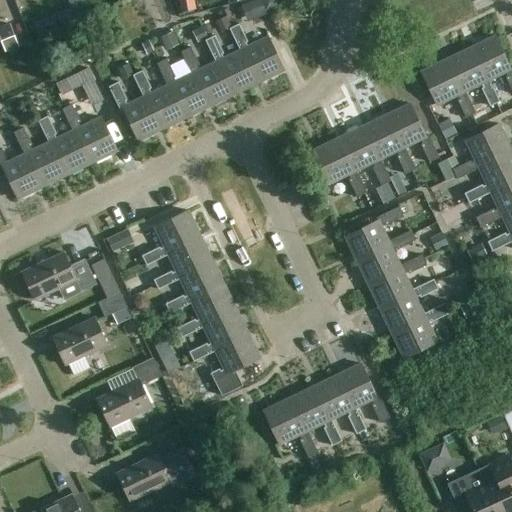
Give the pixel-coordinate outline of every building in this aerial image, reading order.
[(69,0),(73,9),(78,21),(91,16),(84,0),(69,0)] [(187,14),(203,10),(200,0),(192,0),(184,2),(187,14)] [(253,0),(241,6),(248,22),(267,13),(260,0),(253,0)] [(136,33),(146,27),(136,11),(127,16),(136,33)] [(215,22),(220,33),(231,27),(226,16),(215,22)] [(18,19),(0,26),(0,39),(5,52),(28,43),(18,19)] [(246,48),(245,44),(246,43),(238,25),(228,30),(238,52),(242,50),(258,84),(283,72),(267,38),(246,48)] [(192,31),(197,43),(207,38),(202,26),(192,31)] [(166,50),(179,44),(173,31),(160,38),(166,50)] [(242,50),(238,52),(223,59),(222,55),(223,54),(215,36),(205,41),(215,63),(218,61),(234,95),(258,84),(242,50)] [(511,68),(511,70),(495,37),(470,49),(486,82),(489,80),(506,72),(511,84),(511,68)] [(154,51),(148,40),(141,44),(147,55),(154,51)] [(181,53),(185,62),(191,74),(194,73),(210,107),(234,95),(218,61),(215,63),(199,70),(198,67),(199,66),(191,48),(181,53)] [(470,49),(446,61),(462,93),(465,92),(482,84),(484,88),(482,89),(491,106),(499,102),(489,80),(486,82),(470,49)] [(157,64),(161,74),(167,86),(170,85),(186,118),(210,107),(194,73),(191,74),(175,82),(174,78),(175,78),(167,59),(157,64)] [(466,118),(475,113),(465,92),(462,93),(446,61),(422,73),(438,105),(458,96),(460,99),(458,101),(466,118)] [(122,80),(134,74),(129,63),(117,69),(122,80)] [(101,93),(91,71),(79,77),(89,98),(101,93)] [(133,76),(137,85),(143,97),(146,96),(162,130),(186,118),(170,85),(167,86),(151,94),(150,90),(151,89),(143,71),(133,76)] [(119,110),(122,109),(138,142),(162,130),(146,96),(143,97),(127,105),(125,102),(127,101),(118,83),(108,87),(119,110)] [(101,118),(81,127),(79,124),(81,123),(72,104),(62,109),(73,131),(75,130),(92,164),(117,152),(101,118)] [(410,104),(385,116),(402,150),(405,149),(422,141),(423,143),(421,144),(429,161),(438,157),(429,137),(426,138),(410,104)] [(478,126),(489,120),(485,110),(473,116),(478,126)] [(73,131),(57,139),(55,135),(57,134),(48,116),(38,121),(48,143),(51,142),(67,176),(92,164),(75,130),(73,131)] [(361,128),(377,162),(380,160),(397,152),(399,155),(397,156),(405,173),(414,169),(405,149),(402,150),(385,116),(361,128)] [(456,175),(458,180),(478,170),(477,166),(510,150),(498,126),(465,142),(475,162),(472,164),(470,161),(459,166),(453,169),(456,175)] [(14,133),(24,154),(26,153),(42,187),(67,176),(51,142),(48,143),(32,150),(31,147),(32,146),(24,128),(14,133)] [(337,139),(353,173),(356,172),(373,164),(375,167),(373,168),(382,185),(390,181),(386,173),(380,160),(377,162),(361,128),(337,139)] [(357,197),(366,193),(356,172),(353,173),(337,139),(312,151),(328,185),(349,175),(350,178),(349,179),(357,197)] [(26,153),(24,154),(6,163),(5,159),(6,158),(2,149),(0,150),(0,176),(5,174),(17,199),(42,187),(26,153)] [(464,193),(469,204),(478,200),(490,194),(489,190),(511,179),(511,153),(510,150),(477,166),(478,170),(487,186),(483,188),(482,184),(464,193)] [(456,175),(453,169),(459,166),(454,156),(437,164),(445,181),(456,175)] [(511,208),(511,179),(489,190),(490,194),(498,210),(495,212),(493,209),(476,218),(481,228),(490,224),(502,218),(501,215),(511,208)] [(403,217),(398,207),(389,211),(377,217),(378,220),(344,236),(356,261),(390,244),(389,241),(380,224),(385,222),(386,225),(403,217)] [(511,208),(501,215),(502,218),(510,234),(507,236),(505,233),(488,241),(493,252),(511,242),(511,208)] [(154,227),(163,246),(164,247),(161,249),(160,247),(142,256),(147,266),(168,256),(202,239),(188,211),(154,227)] [(106,239),(113,253),(134,243),(127,229),(106,239)] [(415,241),(410,231),(389,241),(390,244),(356,261),(368,285),(402,269),(400,266),(392,249),(396,247),(397,249),(415,241)] [(436,251),(448,245),(441,232),(429,238),(436,251)] [(175,270),(163,276),(154,280),(158,287),(179,277),(212,261),(202,239),(168,256),(175,270)] [(466,251),(472,262),(487,255),(481,244),(466,251)] [(36,301),(59,290),(64,300),(97,284),(84,259),(69,266),(63,253),(22,273),(36,301)] [(379,309),(414,293),(412,290),(404,273),(408,271),(409,273),(426,265),(421,256),(400,266),(402,269),(368,285),(379,309)] [(170,311),(191,301),(224,285),(212,261),(179,277),(187,294),(166,304),(170,311)] [(277,267),(270,271),(266,266),(248,277),(266,306),(291,290),(277,267)] [(434,279),(412,290),(414,293),(379,309),(391,334),(425,317),(424,314),(416,297),(420,295),(421,297),(438,289),(434,279)] [(190,331),(202,325),(236,309),(224,285),(191,301),(199,318),(186,324),(178,329),(181,336),(190,331)] [(85,322),(94,318),(103,313),(105,317),(127,307),(120,292),(80,311),(85,322)] [(433,321),(450,314),(445,304),(436,308),(424,314),(425,317),(391,334),(403,358),(437,342),(427,321),(432,319),(433,321)] [(460,308),(466,320),(474,316),(469,304),(460,308)] [(193,360),(214,349),(248,333),(236,309),(202,325),(211,342),(190,352),(193,360)] [(94,318),(85,322),(52,338),(66,366),(108,346),(94,318)] [(211,373),(214,381),(221,395),(243,385),(236,371),(261,359),(248,333),(214,349),(224,369),(220,370),(220,369),(211,373)] [(160,359),(172,353),(166,341),(154,346),(160,359)] [(152,408),(141,385),(162,376),(153,357),(132,366),(139,380),(97,400),(110,428),(152,408)] [(381,395),(378,397),(362,363),(337,375),(354,409),(357,408),(373,399),(375,403),(372,405),(381,422),(391,417),(381,395)] [(313,387),(329,421),(332,419),(349,411),(351,415),(348,416),(357,434),(367,429),(363,420),(357,408),(354,409),(337,375),(313,387)] [(288,399),(305,433),(308,431),(325,423),(327,426),(323,428),(332,446),(342,440),(339,432),(332,419),(329,421),(313,387),(288,399)] [(204,406),(216,400),(212,391),(200,397),(204,406)] [(301,435),(302,438),(300,439),(314,470),(321,468),(314,454),(318,452),(308,431),(305,433),(288,399),(264,411),(280,445),(301,435)] [(511,410),(503,414),(511,434),(511,410)] [(506,430),(501,418),(486,424),(491,436),(506,430)] [(161,459),(159,454),(117,474),(131,502),(171,483),(173,486),(196,475),(183,448),(161,459)] [(418,456),(426,474),(439,469),(430,451),(418,456)] [(484,484),(497,511),(511,511),(511,462),(509,455),(489,464),(496,479),(484,484)] [(497,511),(484,484),(473,489),(466,475),(447,484),(460,511),(471,511),(473,511),(472,511),(497,511)] [(55,503),(37,511),(93,511),(89,504),(78,510),(69,491),(53,499),(55,503)]
